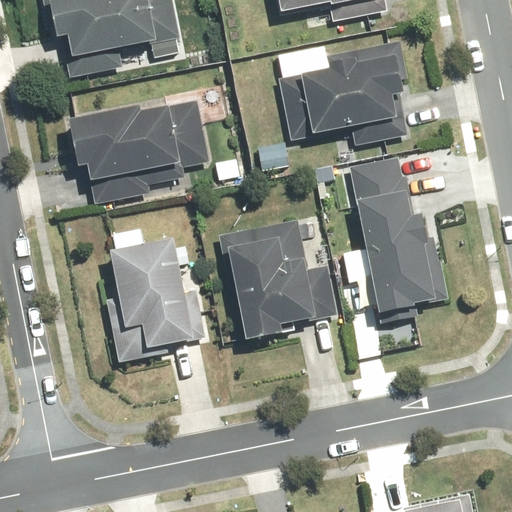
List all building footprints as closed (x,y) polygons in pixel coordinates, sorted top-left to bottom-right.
[(35,0),(43,41),(61,38),(69,83),(119,74),(114,51),(179,39),(172,0),(35,0)] [(270,0),(274,21),(306,15),(309,27),(387,14),(384,0),(270,0)] [(408,138),(387,44),(325,57),(323,50),(272,61),(290,144),(347,132),(351,150),(408,138)] [(194,101),(62,125),(70,174),(85,172),(91,207),(167,193),(163,175),(206,167),(194,101)] [(282,144),(255,149),(261,176),(287,171),(282,144)] [(416,246),(397,157),(343,169),(379,344),(417,336),(411,311),(447,303),(434,242),(416,246)] [(293,222),(215,239),(239,349),(279,341),(276,331),(337,317),(326,271),(305,276),(293,222)] [(168,244),(104,257),(120,337),(110,339),(116,367),(207,349),(195,294),(179,297),(168,244)] [(470,511),(468,500),(407,511),(470,511)]
